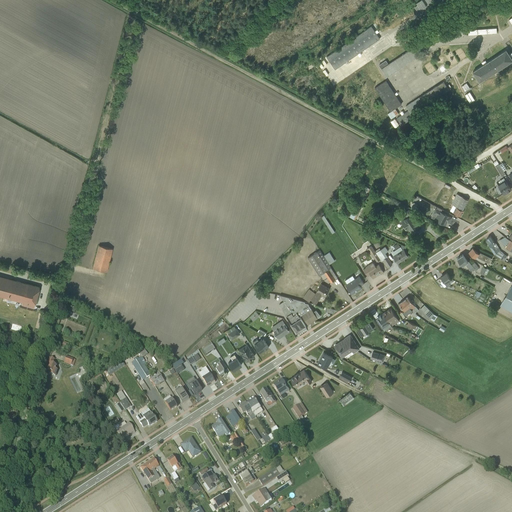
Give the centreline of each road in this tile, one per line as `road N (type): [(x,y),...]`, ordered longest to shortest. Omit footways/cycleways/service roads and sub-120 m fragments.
road 1 (track): [(107,0),(501,216)]
road 2 (secondary): [(190,418),(511,208)]
road 3 (track): [(291,352),(511,472)]
road 4 (secondary): [(46,511),(190,418)]
